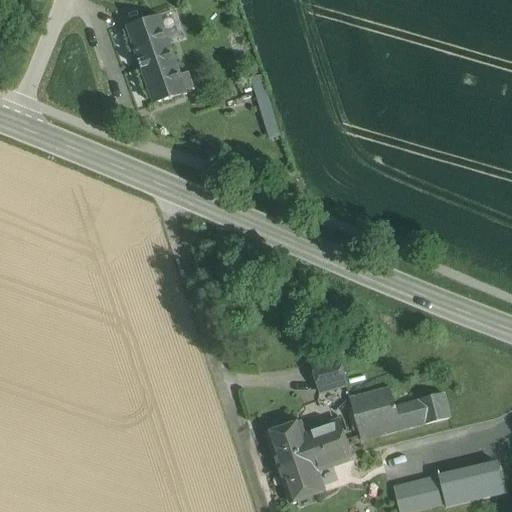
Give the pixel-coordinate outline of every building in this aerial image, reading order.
[(160,16),(126,27),(154,105),(187,94),(166,35),(171,34),(169,30),(165,31),(160,16)] [(281,135),(264,76),(252,79),(269,139),(281,135)] [(339,358),(312,365),(320,393),(347,386),(339,358)] [(390,388),(350,398),(362,441),(425,424),(426,425),(449,419),(443,394),(419,400),(419,401),(395,407),(390,388)] [(302,431),(270,442),(280,470),(312,460),(309,453),(346,440),(340,422),(304,435),(302,431)] [(312,460),(280,470),(291,503),(323,492),(316,471),(352,459),(346,440),(309,453),(312,460)] [(498,463),(439,478),(446,503),(445,504),(446,507),(506,493),(498,463)] [(439,478),(394,489),(399,511),(411,511),(445,504),(446,503),(439,478)]
